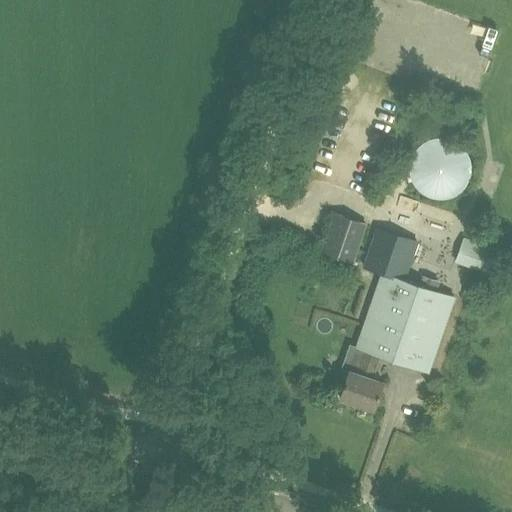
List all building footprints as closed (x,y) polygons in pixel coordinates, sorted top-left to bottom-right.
[(412,155),(408,166),(409,174),(411,182),(417,191),(426,197),(435,201),(446,200),(457,196),(466,188),(469,180),(471,171),(471,164),(469,157),(465,150),(459,145),(453,141),(445,139),(435,138),(426,141),(419,146),(412,155)] [(323,252),(353,262),(366,225),(336,214),(323,252)] [(270,238),(273,229),(267,227),(264,236),(270,238)] [(460,263),(476,268),(484,244),(468,239),(460,263)] [(453,297),(383,273),(357,348),(363,351),(355,373),(349,371),(339,398),(373,410),(383,382),(372,379),(380,356),(427,372),(453,297)]
